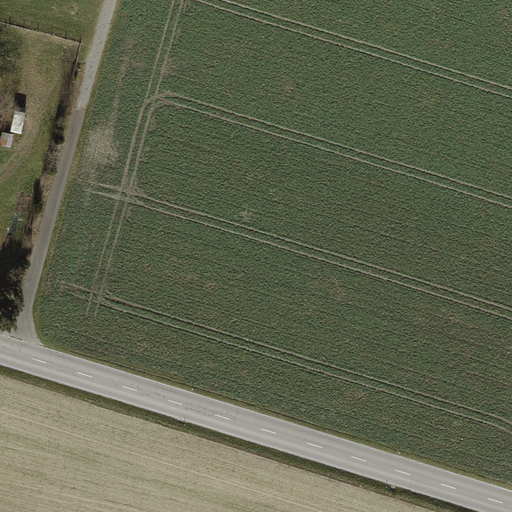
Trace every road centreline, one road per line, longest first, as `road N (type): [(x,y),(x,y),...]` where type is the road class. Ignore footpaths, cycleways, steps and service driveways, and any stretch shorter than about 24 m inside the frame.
road 1 (unclassified): [(0,349),(510,511)]
road 2 (track): [(12,352),(110,0)]
